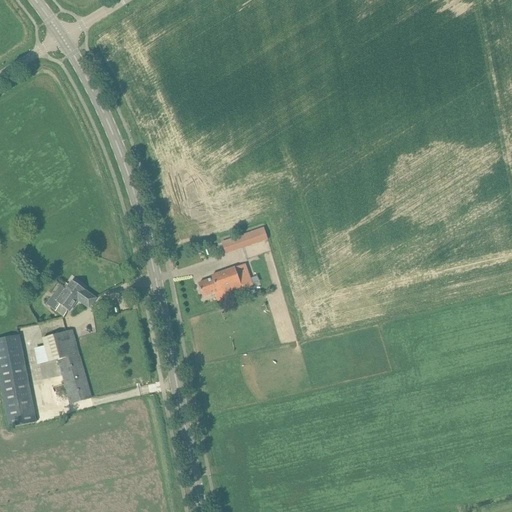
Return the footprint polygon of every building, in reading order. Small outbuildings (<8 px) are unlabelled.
[(264,228),(238,237),(224,242),(228,254),(268,240),(264,228)] [(217,301),(224,299),(223,296),(242,289),(252,285),(245,265),(235,268),(211,276),(212,279),(198,284),(203,298),(215,294),(217,301)] [(60,305),(55,311),(63,317),(68,311),(69,312),(77,300),(89,308),(96,299),(84,290),(72,281),(69,286),(66,283),(63,287),(66,289),(56,303),(60,305)] [(48,362),(57,360),(78,354),(72,330),(41,339),(48,362)] [(19,335),(0,338),(0,385),(8,425),(36,420),(19,335)] [(91,398),(78,354),(57,360),(70,404),(91,398)]
